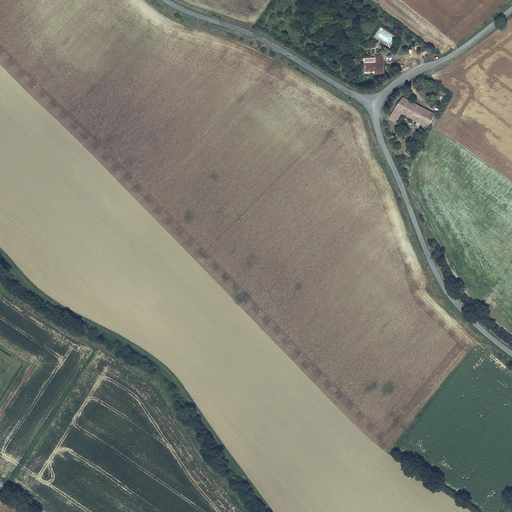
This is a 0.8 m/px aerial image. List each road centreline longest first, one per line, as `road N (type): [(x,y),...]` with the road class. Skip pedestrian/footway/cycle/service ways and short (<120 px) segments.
road 1 (unclassified): [(511,352),(440,280),(379,135),(374,104)]
road 2 (unclassified): [(374,104),(267,41),(166,0)]
road 3 (unclassified): [(374,104),(511,7)]
